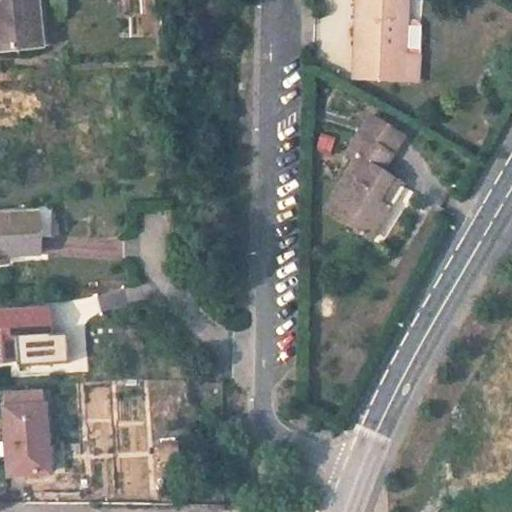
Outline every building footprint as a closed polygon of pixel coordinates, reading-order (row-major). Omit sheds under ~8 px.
[(0,0),(0,49),(40,46),(35,0),(0,0)] [(405,0),(357,0),(354,78),(417,81),(418,54),(404,53),(406,1),(405,0)] [(418,54),(421,1),(406,1),(404,53),(418,54)] [(402,136),(370,116),(358,135),(391,155),(402,136)] [(391,155),(358,135),(347,152),(357,159),(326,210),(371,238),(389,209),(387,207),(377,201),(390,178),(380,172),(391,155)] [(390,178),(377,201),(387,207),(401,184),(390,178)] [(0,214),(0,262),(1,262),(1,256),(38,254),(36,213),(0,214)] [(0,359),(17,359),(18,365),(50,362),(47,309),(0,312),(0,359)] [(126,376),(170,370),(164,321),(102,329),(106,358),(124,356),(126,376)] [(4,407),(44,405),(43,393),(4,395),(4,407)] [(44,405),(4,407),(8,475),(48,472),(44,405)] [(176,439),(155,441),(158,463),(179,460),(176,439)]
